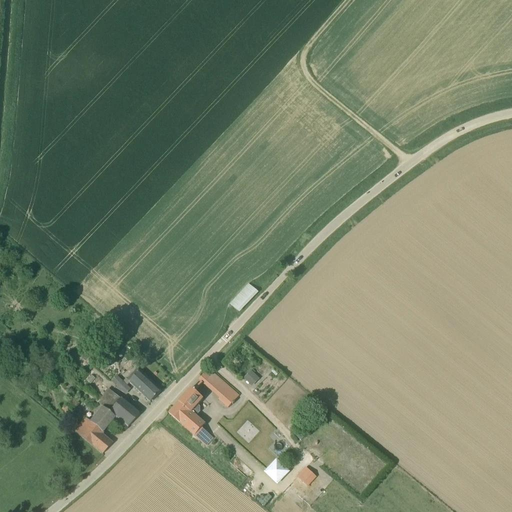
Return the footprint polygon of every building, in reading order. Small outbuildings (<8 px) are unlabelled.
[(241,313),(259,292),(248,283),(230,304),(241,313)] [(84,352),(93,358),(97,352),(89,346),(84,352)] [(40,373),(53,384),(61,375),(48,363),(40,373)] [(208,370),(200,379),(220,397),(218,399),(229,408),(238,397),(208,370)] [(251,371),(244,379),(251,387),(259,379),(251,371)] [(141,372),(130,384),(151,403),(161,392),(141,372)] [(120,379),(114,384),(124,394),(130,389),(120,379)] [(204,399),(191,388),(169,414),(204,445),(212,436),(203,428),(207,423),(193,411),(204,399)] [(101,407),(115,418),(121,424),(127,428),(130,425),(140,414),(121,399),(109,389),(101,397),(102,397),(97,403),(101,407)] [(71,398),(61,410),(69,417),(79,404),(71,398)] [(85,418),(74,432),(102,455),(111,445),(100,436),(115,418),(101,407),(89,422),(85,418)] [(276,429),(269,436),(274,442),(268,448),(278,458),(291,444),(276,429)] [(266,472),(280,484),(292,472),(278,459),(266,472)] [(309,470),(303,478),(307,481),(313,474),(309,470)]
